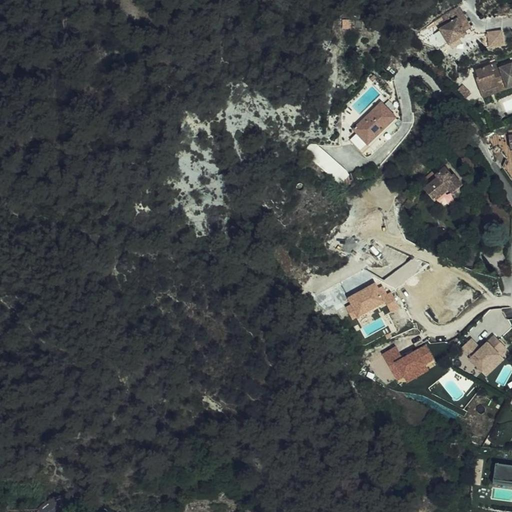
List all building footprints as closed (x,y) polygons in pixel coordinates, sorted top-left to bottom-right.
[(460,3),(467,13),(467,14),(471,12),(473,11),(467,1),(466,0),(461,0),(458,2),(460,3)] [(467,15),(467,14),(467,13),(460,3),(458,2),(450,8),(454,15),(445,20),(455,36),(473,25),(469,19),(467,15)] [(511,64),(497,71),(495,67),(480,73),(483,80),(480,81),(485,93),(501,87),(504,93),(511,89),(511,64)] [(485,93),(488,100),(504,93),(501,87),(485,93)] [(380,102),(350,129),(356,135),(349,141),(360,152),(396,119),(380,102)] [(505,153),(501,160),(500,161),(508,175),(510,175),(511,175),(511,131),(508,132),(508,140),(497,141),(505,153)] [(321,146),(312,156),(340,182),(349,173),(321,146)] [(439,196),(455,185),(458,189),(468,182),(459,170),(456,173),(450,165),(441,171),(444,174),(430,185),(439,196)] [(374,283),(347,298),(350,305),(345,307),(351,320),(385,303),(389,312),(398,307),(392,293),(374,283)] [(473,338),(461,348),(480,372),(506,352),(495,338),(482,349),(473,338)] [(396,347),(382,354),(400,387),(428,371),(425,365),(433,361),(425,345),(402,358),(396,347)] [(511,471),(497,470),(495,487),(511,488),(511,471)]
